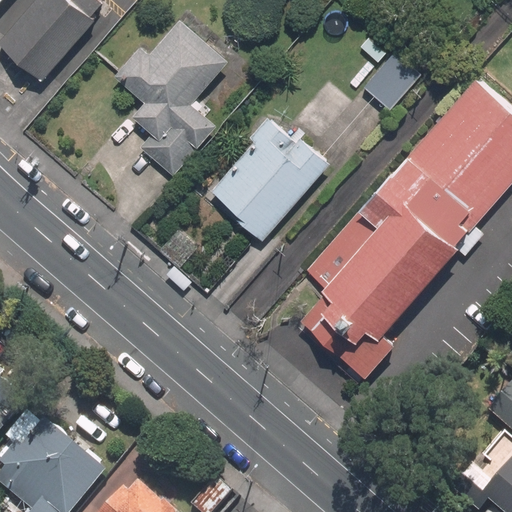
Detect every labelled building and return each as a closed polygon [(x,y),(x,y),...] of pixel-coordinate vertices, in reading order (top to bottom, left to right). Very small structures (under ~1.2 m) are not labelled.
[(90,0),(33,0),(0,39),(0,53),(42,90),(107,15),(90,0)] [(139,151),(171,178),(214,127),(191,108),(229,64),(177,20),(148,55),(138,47),(110,80),(139,105),(128,118),(150,137),(139,151)] [(330,285),(302,316),(369,374),(398,340),(385,329),(511,184),(511,104),(478,75),(395,171),(392,169),(361,204),(365,208),(311,268),(330,285)] [(204,196),(259,243),(326,165),(271,118),(204,196)] [(225,137),(210,155),(224,167),(239,149),(225,137)] [(0,442),(42,391),(0,357),(0,442)] [(511,381),(486,412),(511,434),(511,381)] [(73,511),(81,511),(118,468),(40,404),(0,453),(0,454),(13,465),(2,478),(41,509),(38,511),(73,511),(74,511),(73,511)] [(511,511),(511,444),(500,434),(455,487),(485,511),(511,511)] [(215,475),(189,507),(194,511),(214,511),(233,490),(215,475)] [(191,511),(149,477),(119,511),(191,511)]
